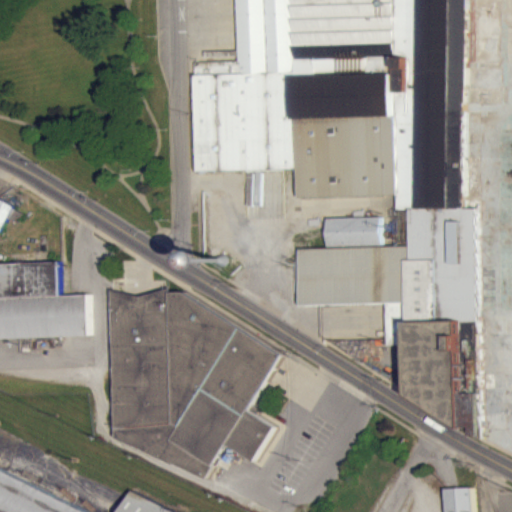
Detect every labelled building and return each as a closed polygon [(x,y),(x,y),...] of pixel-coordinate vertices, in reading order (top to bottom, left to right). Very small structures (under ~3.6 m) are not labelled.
[(511,0),(237,0),(238,59),(195,60),(197,169),(298,165),(299,196),(400,192),(400,207),(413,207),(414,243),(384,244),(384,214),(328,215),(328,245),(301,247),(302,303),(388,300),(388,336),(388,343),(413,341),(415,393),(469,426),(511,448),(511,0)] [(0,240),(3,241),(8,227),(19,231),(25,218),(0,207),(0,240)] [(92,302),(63,303),(62,270),(0,271),(0,346),(93,344),(92,302)] [(253,419),(287,358),(180,300),(177,300),(115,301),(117,441),(208,491),(229,452),(260,469),(279,433),(253,419)] [(92,511),(0,466),(0,511),(182,511),(135,487),(122,511),(92,511)] [(476,511),(475,496),(448,497),(448,511),(476,511)]
